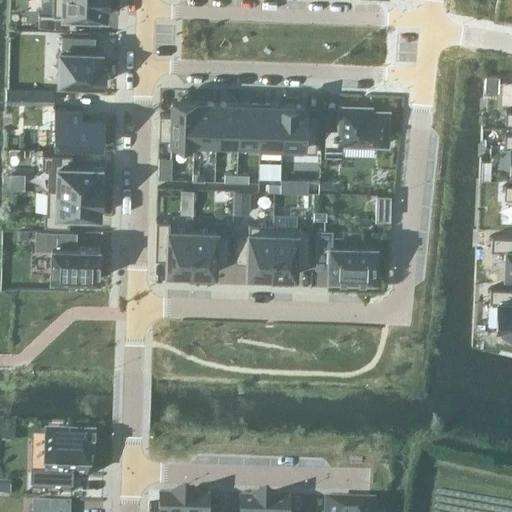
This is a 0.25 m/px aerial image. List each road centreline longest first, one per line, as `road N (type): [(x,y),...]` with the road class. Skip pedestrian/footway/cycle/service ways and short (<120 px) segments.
road 1 (residential): [(420,77),(401,314),(134,303)]
road 2 (residential): [(142,10),(427,20)]
road 3 (residential): [(141,70),(420,77)]
road 4 (residential): [(141,70),(134,303)]
road 5 (residential): [(361,478),(129,474)]
road 6 (residential): [(134,303),(129,474)]
